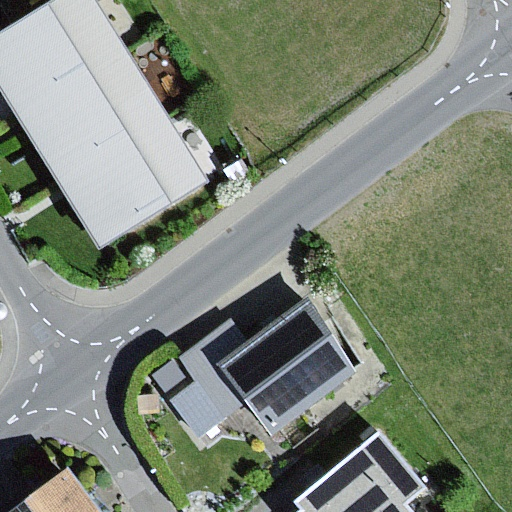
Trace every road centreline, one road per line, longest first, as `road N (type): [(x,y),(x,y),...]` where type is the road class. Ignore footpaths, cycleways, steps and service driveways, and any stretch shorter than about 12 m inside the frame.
road 1 (unclassified): [(74,379),(511,44)]
road 2 (residential): [(152,511),(74,379)]
road 3 (residential): [(74,379),(0,253)]
